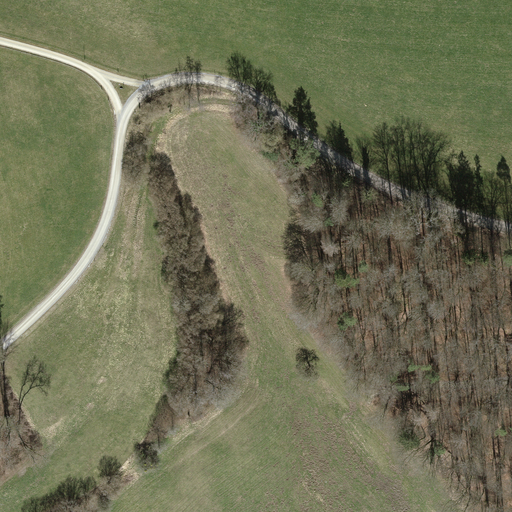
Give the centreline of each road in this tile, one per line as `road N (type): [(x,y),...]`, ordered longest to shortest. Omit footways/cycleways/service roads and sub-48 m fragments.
road 1 (track): [(155,84),(203,78),(261,97),(368,174),(511,226)]
road 2 (track): [(0,347),(65,289),(98,242),(123,117),(155,84)]
road 3 (track): [(155,84),(0,40)]
road 4 (track): [(511,381),(367,396)]
